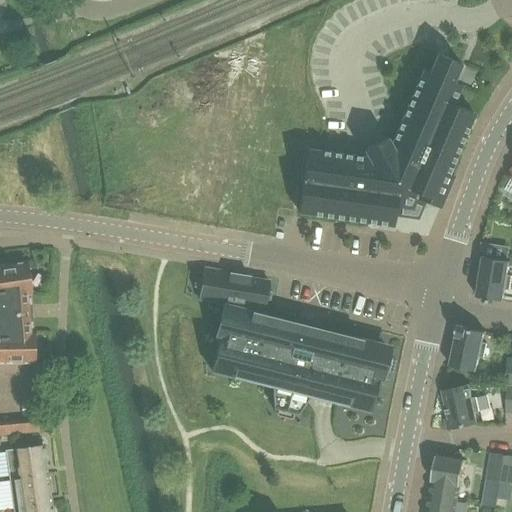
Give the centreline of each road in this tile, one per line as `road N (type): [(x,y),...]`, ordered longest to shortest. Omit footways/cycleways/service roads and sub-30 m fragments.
road 1 (tertiary): [(439,287),(0,217)]
road 2 (tertiary): [(439,287),(475,179),(508,114)]
road 3 (tertiary): [(407,439),(434,306)]
